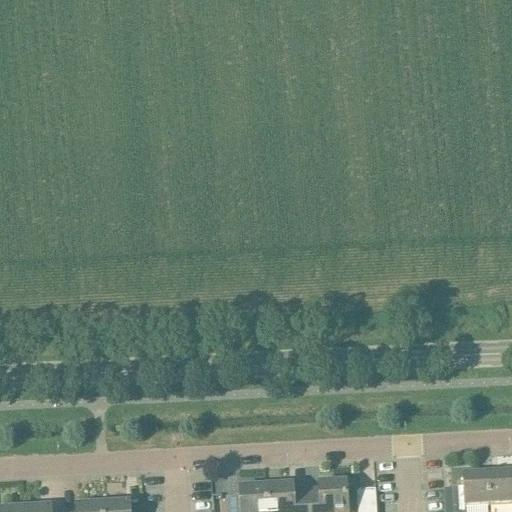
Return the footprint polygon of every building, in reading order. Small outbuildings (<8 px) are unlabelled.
[(511,509),(511,477),(489,479),(490,510),(511,509)] [(464,480),(465,492),(454,493),(454,511),(466,511),(490,510),(489,479),(464,480)] [(320,488),(320,496),(307,497),(307,511),(362,511),(361,495),(348,494),(347,487),(320,488)] [(295,490),(267,491),(268,511),(307,511),(307,497),(295,498),(295,490)] [(268,511),(267,491),(242,493),(242,501),(229,501),(229,511),(268,511)]
